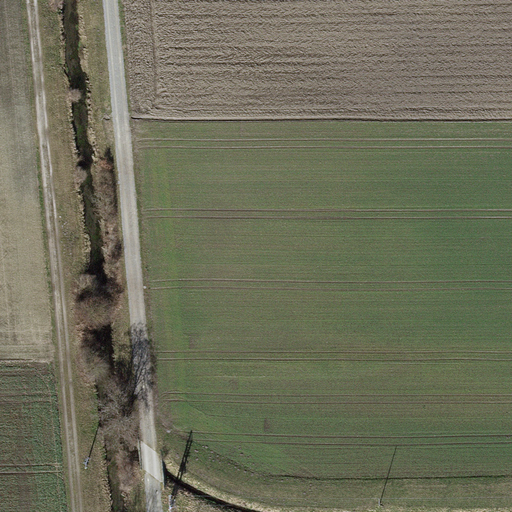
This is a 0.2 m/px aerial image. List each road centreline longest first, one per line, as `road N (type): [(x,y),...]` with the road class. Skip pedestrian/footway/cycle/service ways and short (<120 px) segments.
road 1 (track): [(79,511),(32,0)]
road 2 (track): [(113,0),(158,511)]
